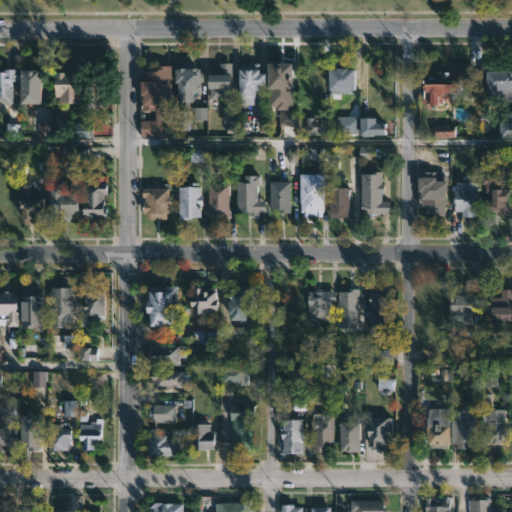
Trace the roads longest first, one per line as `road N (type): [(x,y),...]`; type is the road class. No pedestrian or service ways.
road 1 (residential): [(0,30),(511,28)]
road 2 (residential): [(0,479),(511,478)]
road 3 (residential): [(0,255),(511,255)]
road 4 (residential): [(409,511),(411,28)]
road 5 (residential): [(126,511),(127,30)]
road 6 (residential): [(270,511),(275,258)]
